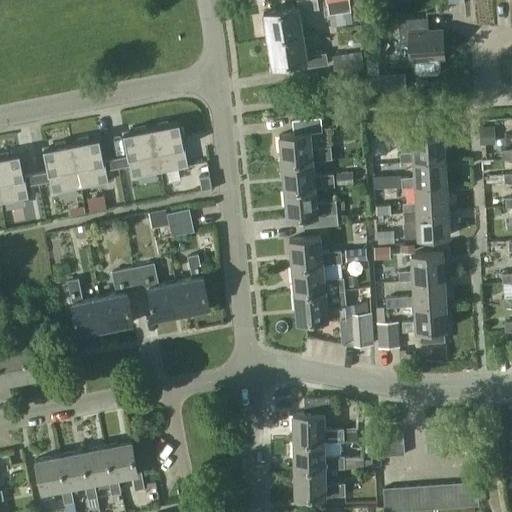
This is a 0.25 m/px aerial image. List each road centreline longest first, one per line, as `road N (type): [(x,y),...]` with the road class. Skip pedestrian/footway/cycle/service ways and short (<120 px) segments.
road 1 (residential): [(249,373),(217,77)]
road 2 (residential): [(511,386),(249,373)]
road 3 (residential): [(0,118),(217,77)]
road 4 (residential): [(169,387),(0,420)]
road 5 (residential): [(254,511),(249,373)]
road 6 (residential): [(194,511),(169,387)]
